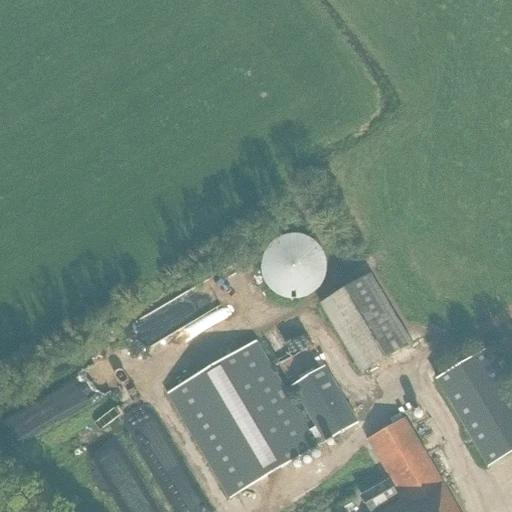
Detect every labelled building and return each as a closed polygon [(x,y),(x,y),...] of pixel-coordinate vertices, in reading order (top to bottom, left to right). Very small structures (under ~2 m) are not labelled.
[(277,296),(291,301),(307,297),(319,288),(325,274),(325,259),(316,245),(303,237),(287,236),(272,243),(264,255),(261,270),(265,285),(277,296)] [(320,305),(361,374),(411,345),(369,276),(320,305)] [(490,350),(507,384),(511,381),(511,339),(490,350)] [(285,390),(257,343),(168,394),(229,499),(357,423),(324,367),(285,390)] [(488,468),(511,453),(511,395),(486,351),(436,380),(488,468)] [(457,511),(404,420),(367,441),(391,480),(361,497),(370,511),(372,511),(400,496),(402,500),(381,511),(457,511)]
